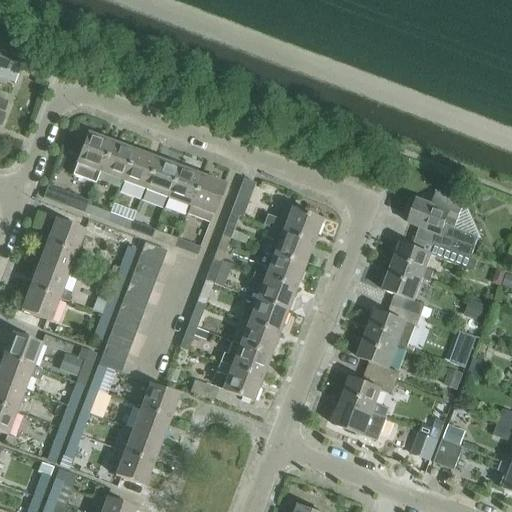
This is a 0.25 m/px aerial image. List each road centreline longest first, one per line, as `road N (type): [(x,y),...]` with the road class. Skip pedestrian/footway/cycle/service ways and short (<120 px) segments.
road 1 (residential): [(16,196),(59,87),(367,205)]
road 2 (residential): [(284,439),(367,205)]
road 3 (residential): [(167,511),(205,413),(284,439)]
road 4 (residential): [(446,511),(280,448)]
